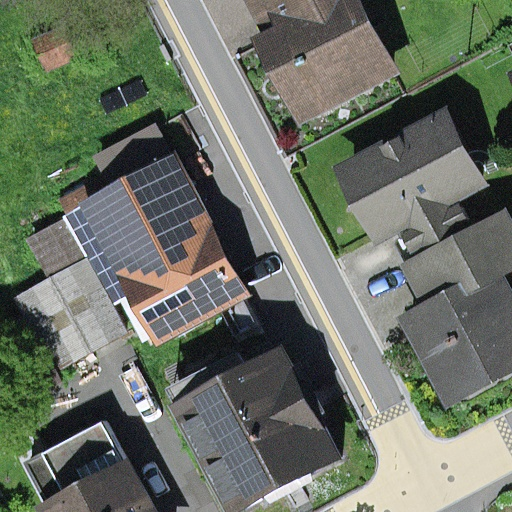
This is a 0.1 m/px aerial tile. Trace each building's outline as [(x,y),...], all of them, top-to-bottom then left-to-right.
[(264,0),(282,33),(269,39),(313,123),(419,72),(382,0),(264,0)] [(448,107),(328,166),(368,247),(409,227),(421,251),(458,231),(447,210),(489,190),(448,107)] [(193,150),(44,237),(64,274),(29,293),(70,370),(161,323),(172,342),(266,290),(193,150)] [(421,251),(405,259),(428,303),(402,316),(451,407),(511,375),(511,283),(509,278),(511,276),(511,215),(507,206),(458,231),(421,251)] [(303,341),(190,403),(245,511),(253,511),(360,456),(303,341)] [(121,419),(42,461),(63,500),(57,504),(61,511),(177,511),(150,455),(143,462),(121,419)]
